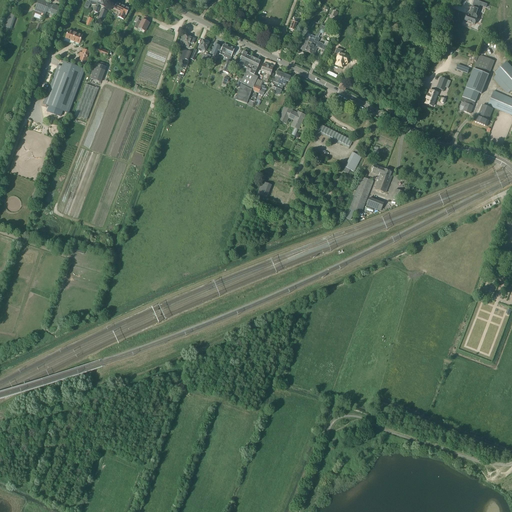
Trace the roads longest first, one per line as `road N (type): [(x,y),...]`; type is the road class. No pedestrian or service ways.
road 1 (track): [(493,169),(151,304),(0,377)]
road 2 (track): [(491,199),(229,331),(102,383)]
road 3 (track): [(186,14),(153,100),(106,81),(79,146),(55,214),(102,229),(128,164)]
road 4 (unknown): [(511,454),(384,409),(327,437),(298,511)]
road 5 (tertiary): [(402,127),(157,0)]
road 6 (unclassified): [(402,127),(450,0)]
